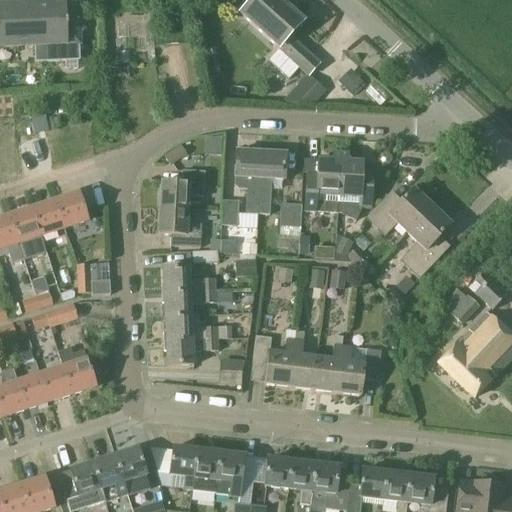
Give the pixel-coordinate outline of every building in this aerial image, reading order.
[(0,7),(0,49),(34,48),(35,64),(79,62),(78,46),(80,46),(77,0),(42,0),(43,6),(0,7)] [(322,63),(290,35),(301,22),(275,0),(252,0),(239,15),(277,49),(310,78),(322,63)] [(351,71),(338,83),(350,96),(363,84),(351,71)] [(48,133),(45,117),(30,120),(34,136),(48,133)] [(221,155),(220,138),(204,139),(204,156),(221,155)] [(164,158),(169,167),(186,157),(180,147),(164,158)] [(257,215),(257,205),(260,154),(235,152),(234,178),(233,186),(236,190),(244,190),(243,214),(257,215)] [(284,155),(260,154),(257,205),(269,205),(269,180),(282,181),(284,155)] [(340,156),(334,156),(333,159),(331,161),(319,160),(318,174),(307,174),(305,211),(337,213),(340,156)] [(337,213),(342,213),(357,221),(362,210),(369,210),(370,184),(378,185),(378,178),(374,174),(371,174),(372,172),(361,172),(362,163),(350,162),(347,160),(348,157),(340,156),(337,213)] [(185,210),(186,196),(202,197),(204,172),(181,171),(181,184),(161,182),(159,209),(185,210)] [(430,209),(413,192),(394,211),(383,202),(365,220),(385,239),(396,226),(406,235),(430,209)] [(77,195),(54,202),(63,229),(86,221),(77,195)] [(54,202),(31,209),(39,236),(63,229),(54,202)] [(222,203),(221,228),(234,228),(237,228),(237,216),(238,204),(222,203)] [(300,207),(280,206),(278,236),(299,237),(300,207)] [(31,209),(8,217),(22,261),(25,270),(38,265),(29,240),(39,236),(31,209)] [(159,209),(158,235),(170,235),(169,247),(199,249),(200,225),(185,224),(185,210),(159,209)] [(406,235),(416,245),(404,258),(424,276),(442,257),(431,247),(450,228),(430,209),(406,235)] [(8,217),(0,219),(0,248),(6,247),(12,264),(22,261),(8,217)] [(307,257),(308,239),(300,239),(299,256),(307,257)] [(219,252),(219,242),(210,242),(210,251),(219,252)] [(243,246),(242,256),(255,256),(255,246),(254,246),(244,246),(243,246)] [(332,260),(333,250),(314,248),(313,258),(332,260)] [(346,258),(353,267),(362,259),(354,251),(346,258)] [(192,253),(192,266),(218,265),(217,252),(192,253)] [(239,263),(240,278),(254,278),(254,263),(239,263)] [(102,266),(89,267),(90,281),(90,283),(103,283),(102,266)] [(89,267),(77,267),(77,281),(90,281),(89,267)] [(161,270),(162,295),(215,293),(214,282),(188,284),(188,269),(161,270)] [(279,271),(278,279),(291,281),(292,272),(279,271)] [(311,272),(310,285),(322,287),(324,274),(311,272)] [(332,272),(330,286),(343,287),(345,274),(332,272)] [(481,288),(474,296),(492,312),(506,297),(488,281),(487,281),(482,276),(475,283),(481,288)] [(90,281),(77,281),(78,295),(91,295),(90,288),(90,283),(90,281)] [(103,283),(90,283),(90,288),(91,295),(91,297),(108,297),(108,283),(103,283)] [(215,293),(162,295),(163,318),(190,317),(189,306),(215,305),(215,293)] [(49,294),(32,299),(34,304),(37,303),(39,310),(53,306),(49,294)] [(25,315),(39,310),(37,303),(34,304),(32,299),(21,303),(25,315)] [(451,316),(461,326),(477,309),(467,299),(451,316)] [(73,307),(44,316),(48,328),(49,327),(50,331),(77,322),(73,307)] [(511,341),(485,315),(437,365),(473,399),(511,359),(511,341)] [(35,332),(48,328),(44,316),(32,320),(35,332)] [(190,317),(163,318),(164,343),(217,341),(230,341),(230,328),(198,329),(198,317),(190,317)] [(12,326),(0,329),(0,336),(2,343),(16,339),(12,326)] [(264,386),(288,389),(295,332),(287,331),(284,357),(268,355),(270,340),(255,339),(250,384),(264,385),(264,386)] [(303,333),(295,332),(288,389),(312,392),(316,361),(300,359),(303,333)] [(329,363),(316,361),(312,392),(336,395),(342,347),(340,347),(341,338),(332,337),(329,363)] [(217,341),(164,343),(165,368),(192,367),(191,354),(217,353),(217,341)] [(380,352),(342,347),(336,395),(360,398),(362,381),(376,383),(380,352)] [(56,354),(61,369),(70,396),(93,389),(81,352),(72,355),(70,349),(56,354)] [(217,361),(216,386),(239,387),(240,373),(242,362),(217,361)] [(61,369),(38,376),(47,404),(70,396),(61,369)] [(0,377),(3,387),(0,388),(0,415),(1,418),(24,411),(15,384),(11,371),(0,374),(0,377)] [(38,376),(15,384),(24,411),(47,404),(38,376)] [(180,491),(191,493),(195,452),(172,449),(168,477),(167,489),(180,491)] [(114,457),(122,484),(136,479),(139,487),(147,484),(136,450),(114,457)] [(168,477),(171,453),(149,450),(158,476),(168,477)] [(219,455),(195,452),(191,493),(214,496),(219,455)] [(242,457),(219,455),(214,496),(225,497),(226,499),(237,500),(239,485),(242,457)] [(114,457),(92,465),(100,491),(105,506),(127,499),(122,484),(114,457)] [(286,491),(287,491),(290,463),(267,460),(264,488),(265,488),(264,498),(285,500),(286,491)] [(314,466),(290,463),(287,491),(299,492),(298,506),(309,508),(311,493),(314,466)] [(82,497),(100,491),(92,465),(68,472),(68,473),(57,476),(69,511),(79,511),(85,510),(82,497)] [(314,466),(311,493),(324,495),(322,511),(332,511),(345,511),(348,486),(349,476),(337,475),(338,469),(314,466)] [(348,486),(345,511),(359,511),(361,499),(382,502),(386,474),(361,471),(359,487),(348,486)] [(409,477),(386,474),(382,502),(396,504),(394,511),(404,511),(406,505),(409,477)] [(432,480),(409,477),(406,505),(420,507),(419,511),(445,511),(448,489),(431,487),(432,480)] [(20,487),(27,511),(45,511),(52,510),(43,480),(20,487)] [(499,511),(500,507),(502,488),(459,483),(455,511),(499,511)] [(27,511),(20,487),(0,493),(0,505),(2,511),(27,511)]
